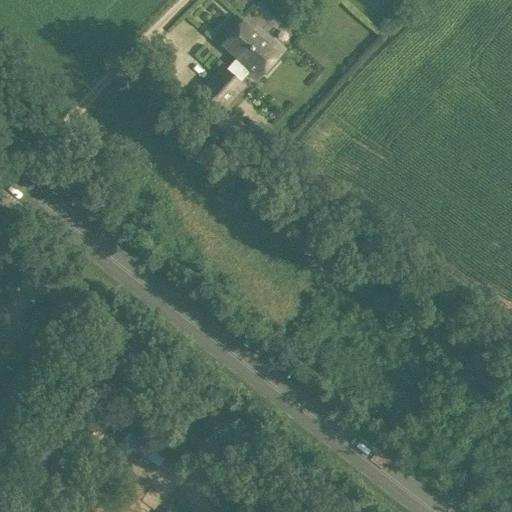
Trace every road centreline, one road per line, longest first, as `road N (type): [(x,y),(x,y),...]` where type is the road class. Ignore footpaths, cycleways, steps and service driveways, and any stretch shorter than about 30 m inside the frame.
road 1 (primary): [(431,511),(6,182)]
road 2 (unclassified): [(341,511),(0,245)]
road 3 (track): [(6,182),(177,0)]
